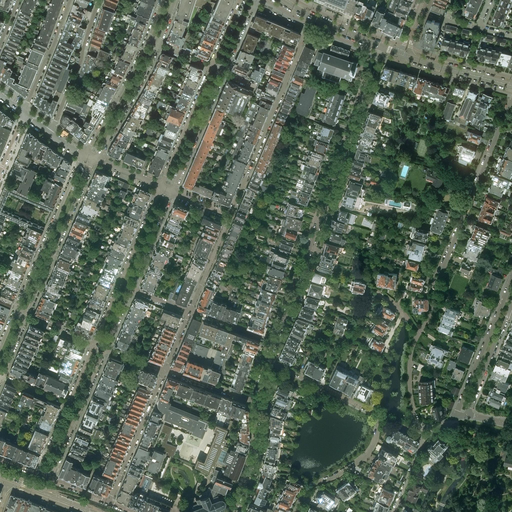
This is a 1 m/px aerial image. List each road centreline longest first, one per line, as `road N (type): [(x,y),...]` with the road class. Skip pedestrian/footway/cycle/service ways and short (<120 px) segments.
road 1 (residential): [(274,340),(380,46)]
road 2 (residential): [(511,96),(420,333)]
road 3 (residential): [(312,17),(228,216)]
road 4 (residential): [(26,314),(95,158)]
road 5 (residential): [(83,154),(15,309)]
road 6 (residential): [(511,280),(454,416)]
road 7 (residential): [(100,0),(49,134)]
road 8 (residential): [(164,370),(109,502)]
road 9 (residential): [(380,415),(364,456),(308,487),(295,511)]
road 10 (residential): [(147,40),(83,154)]
road 11 (residential): [(171,191),(222,71)]
road 12 (residential): [(95,158),(158,44)]
road 13 (residential): [(210,66),(160,186)]
road 14 (residential): [(268,358),(380,415)]
road 15 (residential): [(69,0),(24,113)]
